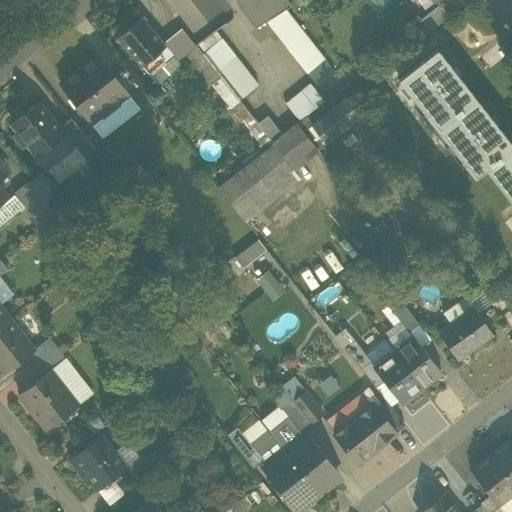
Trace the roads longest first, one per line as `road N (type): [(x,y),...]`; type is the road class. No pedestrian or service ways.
road 1 (residential): [(355,511),(511,387)]
road 2 (residential): [(77,511),(0,414)]
